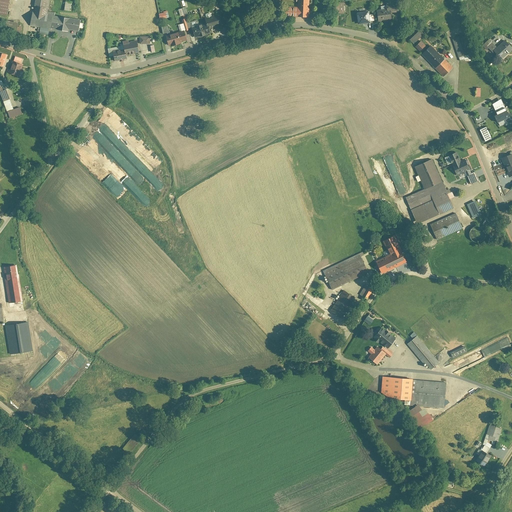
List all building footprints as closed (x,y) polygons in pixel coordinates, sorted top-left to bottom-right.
[(0,0),(0,13),(8,15),(10,0),(0,0)] [(36,0),(35,13),(33,12),(31,26),(67,32),(68,29),(70,19),(47,15),(50,0),(36,0)] [(309,0),(298,0),(299,9),(285,9),(286,17),(299,17),(299,18),(310,17),(309,0)] [(66,2),(65,12),(72,13),(73,2),(66,2)] [(386,4),(386,11),(377,12),(378,22),(393,20),(392,12),(399,11),(398,2),(386,4)] [(368,11),(356,13),(358,24),(370,22),(368,11)] [(206,18),(209,26),(212,26),(213,30),(221,27),(218,15),(206,18)] [(78,31),(80,21),(70,19),(68,29),(78,31)] [(192,27),(195,38),(210,34),(207,23),(192,27)] [(168,26),(162,27),(164,35),(170,34),(168,26)] [(417,29),(408,39),(415,45),(424,35),(417,29)] [(167,36),(170,47),(181,44),(181,42),(187,40),(185,32),(167,36)] [(465,35),(452,40),(459,60),(472,55),(465,35)] [(511,45),(505,40),(500,46),(491,38),(485,44),(503,60),(511,49),(511,45)] [(422,39),(415,48),(421,53),(429,45),(422,39)] [(137,42),(122,45),(123,50),(113,51),(115,61),(128,59),(127,55),(139,53),(137,42)] [(432,45),(422,56),(444,77),(455,66),(432,45)] [(9,55),(0,51),(0,67),(4,69),(9,55)] [(13,60),(9,74),(18,77),(23,63),(13,60)] [(475,88),(475,97),(483,97),(483,88),(475,88)] [(10,100),(3,103),(6,112),(13,109),(10,100)] [(25,100),(16,103),(18,111),(28,108),(25,100)] [(493,115),(497,123),(504,120),(505,122),(510,119),(505,109),(493,115)] [(453,166),(457,176),(466,172),(468,178),(464,180),(467,187),(480,181),(477,174),(473,176),(471,170),(467,161),(464,162),(459,152),(451,155),(455,165),(453,166)] [(511,154),(502,159),(510,178),(511,176),(511,154)] [(407,199),(418,224),(455,209),(444,183),(434,159),(416,166),(426,191),(407,199)] [(432,225),(438,240),(464,229),(457,214),(432,225)] [(496,224),(486,217),(482,223),(492,230),(496,224)] [(472,239),(474,241),(477,242),(479,241),(482,241),(484,239),(485,237),(486,234),(485,232),(484,229),(482,227),(480,226),(478,226),(475,226),(473,228),(471,230),(470,232),(470,235),(471,237),(472,239)] [(403,250),(401,251),(395,235),(382,241),(388,256),(376,261),(382,274),(408,263),(403,250)] [(324,270),(332,289),(368,274),(360,254),(324,270)] [(5,268),(9,303),(23,301),(19,266),(5,268)] [(359,297),(367,301),(373,290),(366,286),(359,297)] [(332,311),(341,318),(355,298),(345,291),(332,311)] [(29,325),(6,328),(9,355),(32,352),(29,325)] [(381,328),(374,339),(389,349),(396,337),(381,328)] [(416,337),(407,345),(427,368),(436,360),(416,337)] [(370,358),(379,365),(388,353),(379,345),(376,349),(373,346),(369,351),(373,354),(370,358)] [(285,349),(284,358),(299,359),(300,350),(285,349)] [(444,409),(446,381),(383,377),(382,398),(409,400),(408,406),(444,409)] [(417,408),(405,415),(411,426),(423,420),(417,408)] [(489,427),(484,443),(497,447),(502,430),(489,427)] [(483,452),(478,464),(487,467),(491,455),(483,452)]
